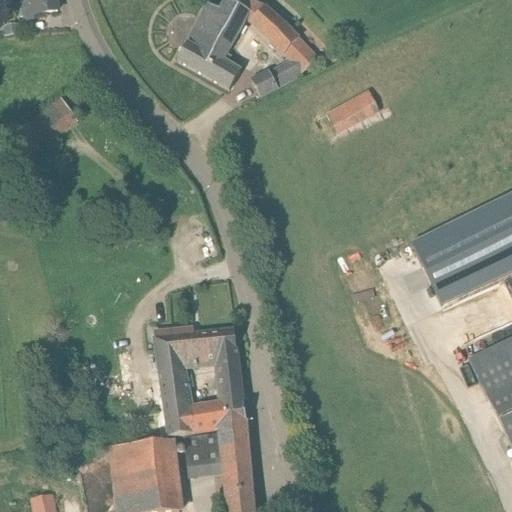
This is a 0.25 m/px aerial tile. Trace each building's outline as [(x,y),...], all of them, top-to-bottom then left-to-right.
[(19,0),(20,5),(14,6),(16,20),(57,12),(57,7),(56,0),(19,0)] [(290,63),(268,75),(276,90),(301,76),(317,59),(285,26),(265,9),(244,0),(227,0),(220,13),(208,7),(177,64),(229,93),(240,74),(231,69),(235,62),(225,56),(245,21),(270,41),(283,56),(290,63)] [(17,25),(3,28),(5,38),(19,35),(17,25)] [(251,84),(259,99),(262,97),(276,90),(268,75),(251,84)] [(368,94),(326,117),(337,137),(379,114),(368,94)] [(61,102),(6,141),(21,162),(76,123),(61,102)] [(511,197),(411,247),(441,308),(511,273),(511,197)] [(193,435),(194,435),(194,434),(219,430),(245,426),(234,332),(194,337),(193,330),(153,334),(159,371),(169,438),(193,435)] [(511,344),(469,365),(486,400),(511,453),(511,344)] [(253,511),(246,432),(245,426),(219,430),(220,435),(183,439),(187,482),(224,478),(227,511),(253,511)] [(109,448),(110,453),(115,511),(178,511),(171,443),(109,448)] [(54,511),(51,497),(32,501),(33,511),(54,511)]
